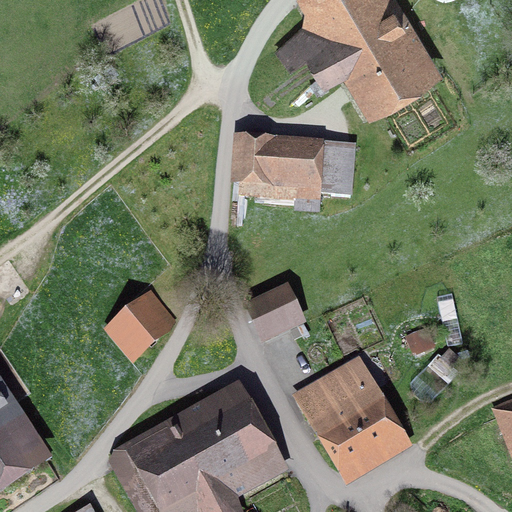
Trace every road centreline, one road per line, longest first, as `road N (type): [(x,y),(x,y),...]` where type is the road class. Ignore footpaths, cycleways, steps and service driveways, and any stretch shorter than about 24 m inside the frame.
road 1 (residential): [(262,385),(334,500),(417,476),(454,485),(495,511)]
road 2 (track): [(216,82),(0,258)]
road 3 (unclassified): [(286,0),(258,36),(234,90),(218,233)]
road 4 (unclassified): [(218,233),(191,318),(125,418)]
road 5 (residential): [(218,233),(235,322),(262,385)]
road 6 (track): [(401,478),(432,434),(511,387)]
road 7 (residential): [(262,385),(188,389),(125,418)]
road 8 (unclassified): [(125,418),(81,474),(32,511)]
